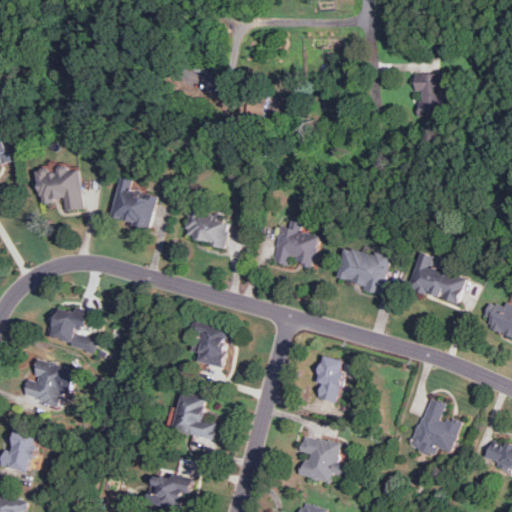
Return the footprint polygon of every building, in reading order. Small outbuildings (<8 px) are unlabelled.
[(418,91),(422,91),(422,115),(449,115),(449,73),(418,73),(418,91)] [(242,112),(267,117),(271,97),(246,92),(242,112)] [(0,164),(14,160),(3,127),(0,127),(0,164)] [(81,166),(41,169),(44,200),(67,198),(68,210),(85,208),(81,166)] [(114,216),(151,227),(160,195),(136,188),(138,180),(125,177),(114,216)] [(188,236),(228,244),(234,215),(194,207),(188,236)] [(314,269),(322,234),(305,230),(307,222),(286,217),(276,260),(314,269)] [(394,256),(350,244),(341,279),(384,291),(394,256)] [(460,302),(470,270),(422,255),(412,287),(460,302)] [(511,305),(495,300),(486,325),(511,333),(511,305)] [(91,312),(59,305),(51,339),(97,349),(100,337),(87,334),(91,312)] [(234,327),(201,319),(194,351),(202,352),(199,361),(225,367),(234,327)] [(338,401),(350,360),(329,354),(317,395),(338,401)] [(63,406),(71,366),(37,359),(29,399),(63,406)] [(219,422),(204,419),(209,396),(186,391),(177,430),(215,439),(219,422)] [(438,453),(440,447),(455,452),(464,422),(445,417),(449,402),(430,397),(415,446),(438,453)] [(2,463),(31,471),(41,434),(20,429),(13,455),(5,452),(2,463)] [(303,475),(334,481),(336,472),(344,473),(347,463),(341,462),(345,442),(307,435),(304,452),(308,453),(303,475)] [(511,465),(511,443),(497,437),(488,456),(511,465)] [(194,471),(161,467),(155,504),(188,509),(194,471)] [(27,511),(31,500),(0,492),(0,511),(27,511)] [(331,511),(332,509),(307,501),(303,511),(331,511)]
